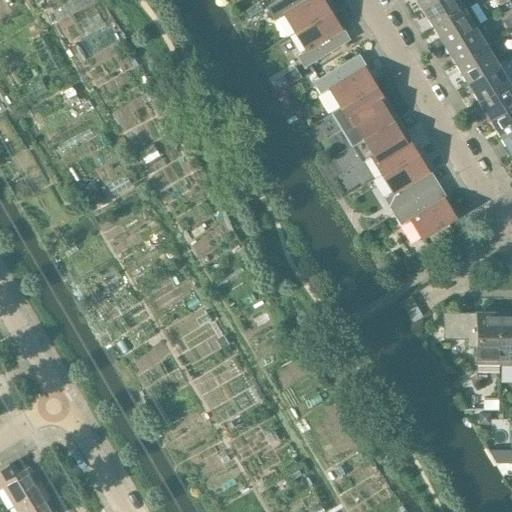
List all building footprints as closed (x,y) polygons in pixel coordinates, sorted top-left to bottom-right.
[(58,0),(48,0),(47,1),(53,11),(62,6),(58,0)] [(283,14),(294,32),(329,11),(323,0),(278,0),(266,7),(274,20),(283,14)] [(416,0),(422,9),(436,0),(416,0)] [(436,0),(422,9),(433,27),(468,5),(470,5),(467,0),(436,0)] [(433,27),(444,45),(480,24),(468,5),(433,27)] [(329,11),(294,32),(305,50),(296,55),(304,68),(345,43),(338,31),(341,29),(329,11)] [(444,45),(456,64),(486,45),(480,36),(485,33),(480,24),(444,45)] [(456,64),(467,82),(497,64),(504,59),(494,41),(486,45),(456,64)] [(329,89),(340,107),(370,88),(375,85),(364,66),(360,68),(354,57),(312,82),(320,94),(329,89)] [(467,82),(478,101),(508,82),(497,64),(467,82)] [(295,68),(281,76),(287,86),(301,78),(295,68)] [(40,78),(27,85),(34,98),(48,90),(40,78)] [(490,119),(511,105),(511,80),(508,82),(478,101),(490,119)] [(287,89),(293,99),(305,92),(299,82),(287,89)] [(342,130),(352,146),(392,121),(384,106),(387,104),(375,85),(370,88),(340,107),(331,112),(342,130)] [(511,105),(490,119),(501,137),(511,130),(511,105)] [(370,156),(381,174),(416,153),(405,134),(402,136),(392,121),(352,146),(361,162),(370,156)] [(511,130),(501,137),(511,155),(511,130)] [(153,145),(138,153),(145,164),(160,156),(153,145)] [(383,198),(392,213),(434,188),(425,173),(428,172),(416,153),(381,174),(392,192),(383,198)] [(123,177),(108,186),(113,196),(129,186),(123,177)] [(179,182),(168,189),(173,198),(185,191),(179,182)] [(93,183),(80,191),(90,208),(103,200),(93,183)] [(434,188),(392,213),(400,225),(409,220),(420,238),(422,237),(427,247),(453,231),(447,222),(456,217),(444,197),(440,199),(434,188)] [(402,260),(389,268),(398,282),(411,274),(402,260)] [(196,298),(186,304),(190,312),(201,306),(196,298)] [(423,316),(417,306),(406,312),(412,323),(423,316)] [(443,316),(442,339),(466,339),(466,347),(476,347),(476,356),(474,356),(474,357),(476,357),(476,363),(474,363),(474,365),(499,365),(500,310),(484,310),(484,313),(453,312),(453,316),(443,316)] [(511,310),(500,310),(499,365),(511,364),(511,310)] [(206,313),(196,319),(200,325),(210,318),(206,313)] [(477,425),(489,425),(490,413),(478,413),(477,425)] [(304,419),(295,424),(302,435),(311,430),(304,419)] [(511,464),(511,450),(511,449),(487,450),(496,464),(511,464)] [(226,450),(216,455),(222,465),(232,459),(226,450)] [(0,488),(2,487),(13,506),(42,489),(28,467),(15,475),(8,465),(0,469),(0,488)] [(42,490),(13,506),(16,511),(52,511),(54,511),(53,509),(56,508),(50,497),(47,498),(42,490)]
